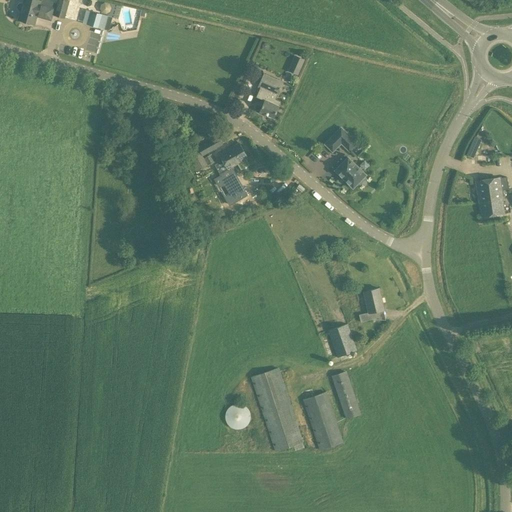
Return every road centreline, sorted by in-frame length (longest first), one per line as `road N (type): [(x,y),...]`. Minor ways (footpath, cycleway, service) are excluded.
road 1 (unclassified): [(0,48),(229,117),(367,229),(401,247),(423,248)]
road 2 (unclassified): [(505,511),(491,426),(434,305),(423,248)]
road 3 (unclassified): [(423,248),(437,171),(472,100)]
